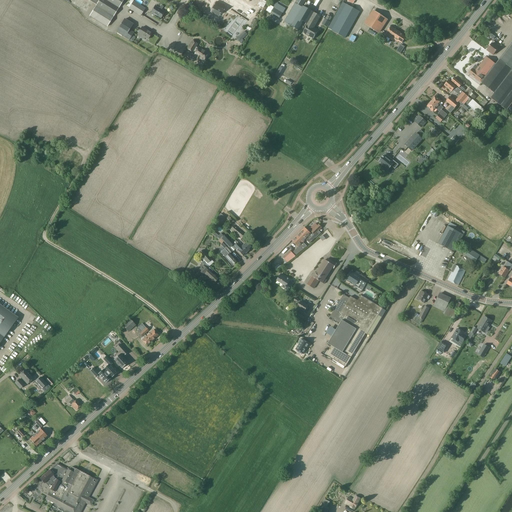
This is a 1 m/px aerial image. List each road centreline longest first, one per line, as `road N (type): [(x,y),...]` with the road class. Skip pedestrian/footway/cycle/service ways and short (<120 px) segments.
road 1 (secondary): [(0,499),(311,206)]
road 2 (tertiary): [(511,303),(484,300),(369,251),(328,206)]
road 3 (secondary): [(328,189),(447,50)]
road 4 (unclassified): [(449,511),(511,409)]
